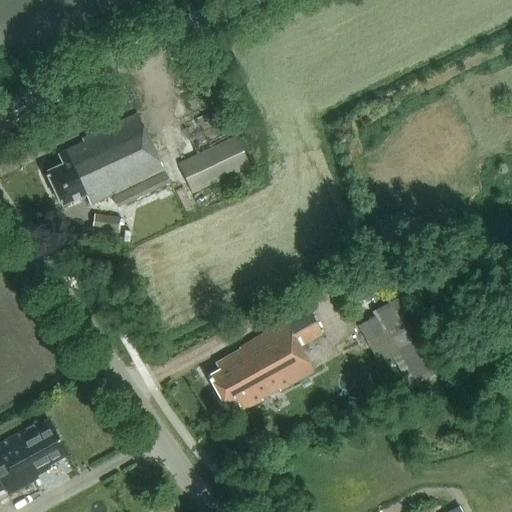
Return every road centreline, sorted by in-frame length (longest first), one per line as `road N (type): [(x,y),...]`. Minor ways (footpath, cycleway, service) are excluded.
road 1 (unclassified): [(211,511),(0,203)]
road 2 (tertiary): [(0,118),(238,0)]
